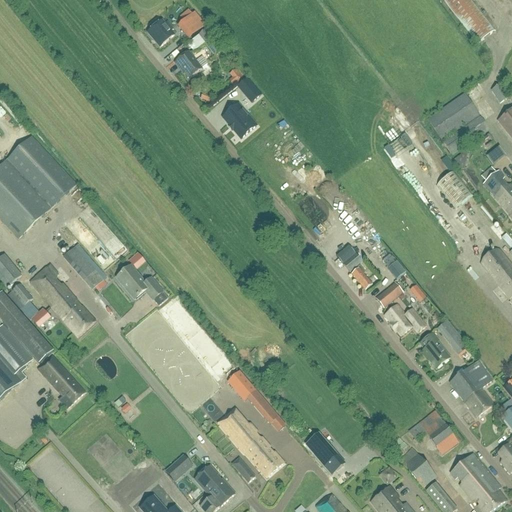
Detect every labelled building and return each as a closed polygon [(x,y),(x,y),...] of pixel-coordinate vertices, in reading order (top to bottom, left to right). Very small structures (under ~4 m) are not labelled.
[(441,0),(478,45),(495,32),(470,0),(441,0)] [(194,15),(179,28),(190,41),(205,28),(194,15)] [(165,26),(162,23),(148,35),(160,49),(174,37),(171,33),(173,31),(168,24),(165,26)] [(215,57),(222,51),(206,31),(199,37),(205,45),(210,52),(215,57)] [(193,56),(205,48),(198,38),(187,46),(193,56)] [(202,71),(188,54),(175,64),(180,71),(181,70),(189,80),(202,71)] [(248,80),(239,88),(252,104),(261,96),(248,80)] [(499,105),(511,98),(501,85),(491,92),(499,105)] [(451,156),(488,131),(464,96),(427,121),(451,156)] [(239,106),(224,119),(242,140),(257,127),(239,106)] [(511,110),(497,123),(511,140),(511,110)] [(280,133),(285,129),(280,122),(275,126),(280,133)] [(32,138),(7,162),(52,210),(77,186),(32,138)] [(412,150),(399,152),(400,161),(414,159),(412,150)] [(436,151),(432,154),(439,165),(444,161),(436,151)] [(458,159),(454,165),(461,170),(465,163),(458,159)] [(442,164),(451,175),(453,173),(456,171),(447,160),(442,164)] [(0,221),(18,241),(52,210),(7,162),(0,168),(0,221)] [(496,175),(491,170),(482,178),(487,183),(484,186),(511,218),(510,218),(511,220),(511,187),(511,186),(507,187),(502,182),(505,180),(499,173),(496,175)] [(506,171),(501,173),(506,182),(511,180),(506,171)] [(455,211),(473,197),(453,173),(436,187),(455,211)] [(440,193),(435,197),(444,208),(448,204),(440,193)] [(328,213),(324,216),(329,223),(333,220),(328,213)] [(454,219),(465,230),(471,223),(460,213),(454,219)] [(76,249),(65,259),(95,292),(105,283),(76,249)] [(511,308),(511,267),(499,251),(495,251),(483,261),(480,265),(511,303),(511,306),(511,307),(511,308)] [(146,265),(138,256),(130,264),(138,272),(146,265)] [(350,274),(362,264),(355,256),(343,266),(350,274)] [(0,260),(0,282),(6,290),(21,278),(4,257),(0,260)] [(396,282),(406,274),(398,263),(388,271),(396,282)] [(50,267),(30,284),(78,339),(96,323),(83,308),(80,309),(77,305),(78,303),(63,285),(61,286),(57,282),(58,276),(50,267)] [(365,292),(372,287),(363,276),(365,274),(360,267),(357,269),(358,271),(352,276),(365,292)] [(145,285),(131,268),(116,280),(134,302),(145,293),(153,302),(159,309),(168,301),(166,298),(163,294),(151,280),(145,285)] [(384,310),(403,295),(395,285),(376,300),(384,310)] [(8,297),(20,312),(31,302),(19,287),(8,297)] [(4,297),(0,300),(0,320),(40,367),(54,355),(4,297)] [(400,298),(395,303),(400,309),(406,304),(400,298)] [(404,317),(396,307),(384,317),(390,324),(388,325),(395,334),(397,333),(401,338),(412,329),(417,335),(426,328),(411,311),(404,317)] [(472,354),(467,348),(447,324),(438,331),(459,358),(465,352),(469,357),(472,354)] [(3,328),(0,330),(0,402),(22,384),(16,376),(32,361),(3,328)] [(450,360),(437,344),(438,342),(433,335),(419,346),(424,352),(421,354),(425,359),(425,358),(435,371),(450,360)] [(63,373),(51,360),(38,372),(63,399),(59,403),(67,411),(85,395),(64,372),(63,373)] [(476,420),(494,407),(481,390),(492,382),(478,363),(467,372),(450,385),(476,420)] [(240,375),(229,384),(245,402),(247,400),(255,393),(240,375)] [(511,381),(502,390),(508,397),(511,402),(511,381)] [(255,393),(247,400),(270,426),(271,425),(278,420),(255,393)] [(122,399),(115,406),(119,410),(126,404),(122,399)] [(511,404),(500,414),(505,419),(501,422),(511,436),(511,404)] [(122,411),(126,416),(131,412),(127,407),(122,411)] [(248,427),(244,422),(234,410),(217,425),(228,437),(244,456),(245,455),(265,480),(284,465),(270,449),(263,440),(261,441),(256,436),(258,434),(251,426),(248,427)] [(459,446),(435,413),(408,433),(414,442),(424,435),(441,458),(459,446)] [(278,420),(271,425),(278,433),(285,428),(278,420)] [(396,461),(397,460),(410,450),(393,432),(380,443),(396,461)] [(510,439),(509,438),(504,442),(505,444),(495,452),(498,456),(502,461),(500,464),(510,475),(511,473),(511,450),(509,447),(511,443),(511,439),(511,438),(510,439)] [(422,490),(436,479),(412,449),(398,461),(422,490)] [(500,490),(473,456),(450,475),(455,482),(457,481),(461,486),(459,487),(472,502),(474,500),(479,507),(478,508),(481,511),(493,511),(506,502),(498,492),(500,490)] [(180,470),(188,463),(184,458),(166,475),(174,483),(184,475),(180,470)] [(343,468),(336,459),(325,469),(332,477),(343,468)] [(248,485),(256,479),(239,460),(232,466),(248,485)] [(210,468),(195,481),(220,510),(235,496),(221,481),(220,482),(217,478),(218,477),(210,468)] [(438,511),(456,511),(436,487),(425,496),(438,511)] [(412,511),(406,504),(402,508),(397,502),(399,500),(389,488),(371,504),(377,511),(412,511)] [(345,511),(332,496),(327,498),(317,507),(316,509),(317,511),(345,511)] [(170,511),(165,511),(153,498),(140,510),(141,511),(178,511),(175,508),(170,511)] [(200,509),(202,511),(216,511),(220,509),(211,500),(200,509)]
